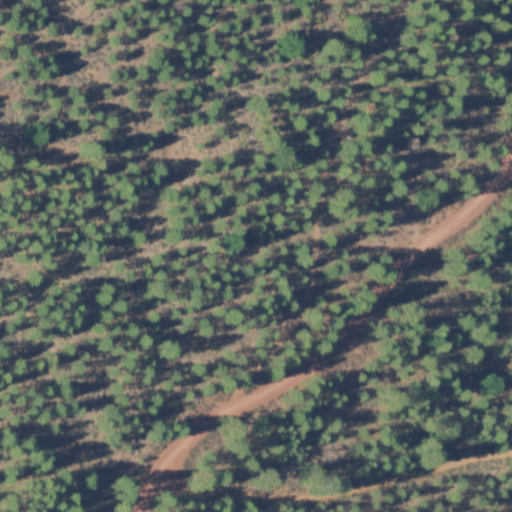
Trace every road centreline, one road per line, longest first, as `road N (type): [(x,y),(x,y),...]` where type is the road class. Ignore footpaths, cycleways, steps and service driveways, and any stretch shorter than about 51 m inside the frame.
road 1 (track): [(129,511),(183,442),(227,404),(315,360),(343,334),(399,260),(481,198),(511,143)]
road 2 (track): [(511,447),(297,509),(151,478)]
